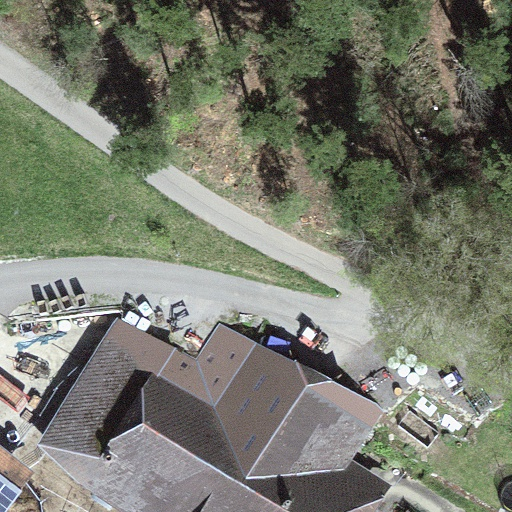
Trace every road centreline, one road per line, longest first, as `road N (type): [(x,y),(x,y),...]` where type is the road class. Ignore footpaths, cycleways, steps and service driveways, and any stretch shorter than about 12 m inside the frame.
road 1 (unclassified): [(0,58),(418,326),(511,375)]
road 2 (track): [(418,326),(147,273),(0,280)]
